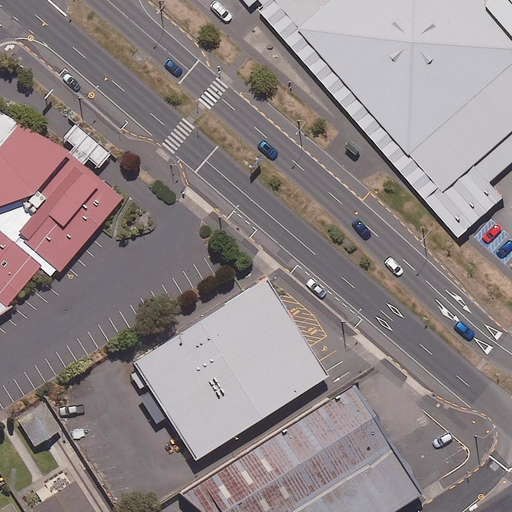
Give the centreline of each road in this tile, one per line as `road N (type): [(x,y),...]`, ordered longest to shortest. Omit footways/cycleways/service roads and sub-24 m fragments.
road 1 (secondary): [(511,425),(22,3)]
road 2 (secondary): [(108,0),(511,352)]
